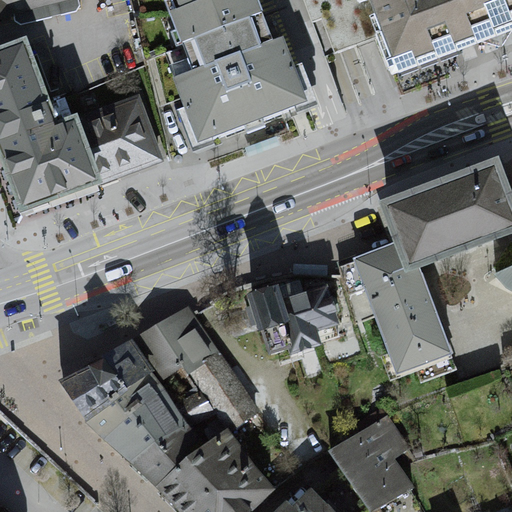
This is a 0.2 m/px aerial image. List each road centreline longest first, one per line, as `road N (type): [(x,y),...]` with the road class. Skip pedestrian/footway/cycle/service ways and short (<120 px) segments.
road 1 (tertiary): [(511,107),(83,276),(0,299)]
road 2 (residential): [(0,372),(140,511)]
